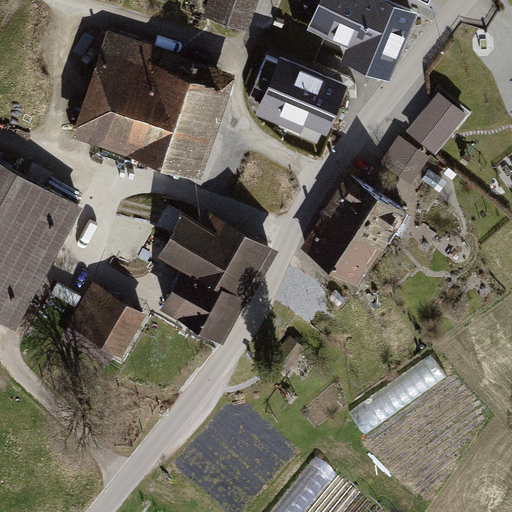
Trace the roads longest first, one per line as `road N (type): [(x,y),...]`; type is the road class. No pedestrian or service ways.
road 1 (residential): [(101,511),(228,352),(320,176),(464,0)]
road 2 (track): [(243,55),(69,0)]
road 3 (track): [(320,176),(262,144),(245,125),(236,92),(243,55)]
